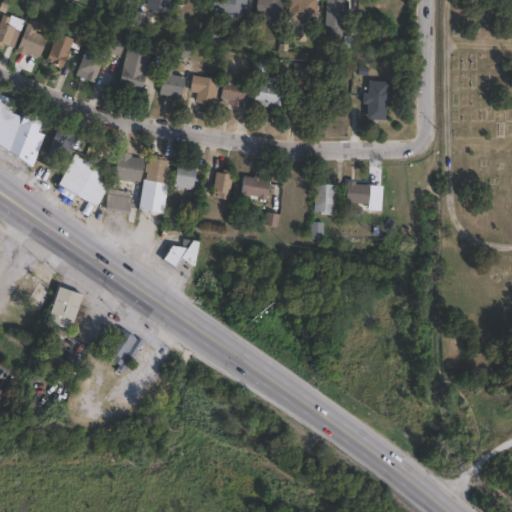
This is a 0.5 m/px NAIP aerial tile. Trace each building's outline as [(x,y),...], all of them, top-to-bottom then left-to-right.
[(169,0),(166,13),(139,6),(140,0),(169,0)] [(246,0),(244,16),(211,11),(212,0),(246,0)] [(283,0),(279,23),(265,20),(266,14),(258,13),(259,0),(283,0)] [(318,0),(315,15),(290,11),(292,0),(318,0)] [(345,0),(343,37),(330,36),(331,25),(325,25),(325,0),(345,0)] [(0,24),(3,16),(11,19),(12,17),(23,22),(20,30),(15,28),(8,46),(3,44),(2,47),(0,46),(0,24)] [(48,36),(39,58),(31,55),(31,56),(26,54),(26,56),(17,52),(29,19),(39,22),(36,31),(48,36)] [(87,33),(79,52),(71,48),(63,67),(47,60),(59,33),(75,40),(74,42),(75,43),(81,30),(87,33)] [(298,33),(297,50),(292,49),(292,53),(280,52),(282,32),(298,33)] [(125,40),(120,55),(108,52),(113,36),(125,40)] [(164,41),(161,54),(157,53),(155,62),(150,61),(142,93),(118,87),(129,44),(148,48),(146,55),(148,56),(152,38),(164,41)] [(104,62),(95,82),(86,79),(85,82),(80,79),(81,77),(75,74),(87,46),(99,52),(98,55),(99,56),(97,59),(104,62)] [(316,65),(315,78),(307,78),(307,79),(294,78),(295,63),(316,65)] [(185,77),(181,99),(160,96),(164,74),(185,77)] [(220,81),(214,106),(195,102),(197,93),(190,91),(193,75),(220,81)] [(283,80),(282,86),(289,87),(287,97),(285,97),(283,109),(255,105),(257,91),(259,91),(260,84),(263,84),(264,77),(283,80)] [(246,84),(241,108),(229,105),(230,101),(220,99),(224,79),(246,84)] [(393,86),(391,105),(387,105),(386,120),(368,119),(369,105),(363,104),(364,93),(369,93),(370,81),(389,82),(389,86),(393,86)] [(310,93),(299,90),(297,100),(307,102),(310,93)] [(335,91),(334,111),(324,110),(324,115),(308,114),(309,90),(335,91)] [(43,140),(32,165),(27,162),(26,164),(0,145),(0,92),(26,104),(24,110),(44,116),(38,138),(43,140)] [(76,131),(74,136),(75,137),(65,162),(47,155),(57,129),(62,131),(64,127),(76,131)] [(144,159),(140,182),(115,178),(120,152),(132,155),(132,157),(144,159)] [(114,176),(96,206),(60,185),(77,155),(114,176)] [(168,161),(165,182),(169,183),(165,212),(139,209),(143,179),(147,180),(150,159),(168,161)] [(196,167),(192,190),(174,186),(178,163),(196,167)] [(233,172),(229,199),(212,196),(216,172),(222,173),(222,170),(233,172)] [(270,181),(267,201),(243,198),(246,177),(270,181)] [(370,184),(368,204),(354,203),(354,207),(346,207),(348,181),(357,181),(356,184),(370,184)] [(336,184),(334,214),(314,212),(316,183),(336,184)] [(133,192),(130,215),(107,212),(111,188),(133,192)] [(198,203),(194,217),(179,214),(183,199),(198,203)] [(324,223),(323,240),(311,239),(311,222),(324,223)] [(200,242),(195,267),(183,259),(176,269),(162,259),(172,246),(183,248),(185,239),(200,242)] [(52,289),(39,310),(27,303),(24,309),(14,303),(18,297),(15,296),(28,275),(52,289)] [(83,295),(71,330),(48,322),(60,287),(83,295)] [(144,345),(120,376),(114,372),(123,360),(119,357),(115,363),(103,354),(122,329),(144,345)] [(0,363),(11,369),(0,394),(0,363)]
